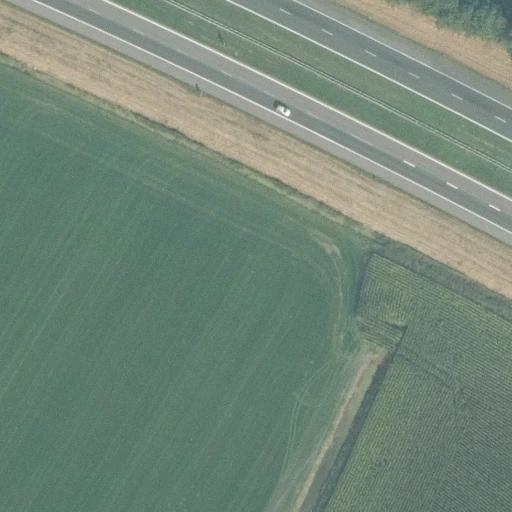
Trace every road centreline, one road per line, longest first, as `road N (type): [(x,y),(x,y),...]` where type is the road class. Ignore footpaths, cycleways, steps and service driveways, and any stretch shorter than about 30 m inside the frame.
road 1 (motorway): [(63,0),(511,219)]
road 2 (motorway): [(511,126),(260,0)]
